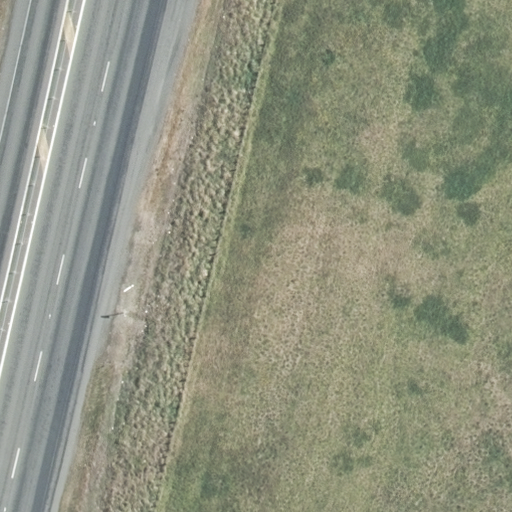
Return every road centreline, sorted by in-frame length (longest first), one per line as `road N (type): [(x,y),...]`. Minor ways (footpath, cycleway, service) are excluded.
road 1 (trunk): [(122,0),(3,511)]
road 2 (trunk): [(0,245),(48,0)]
